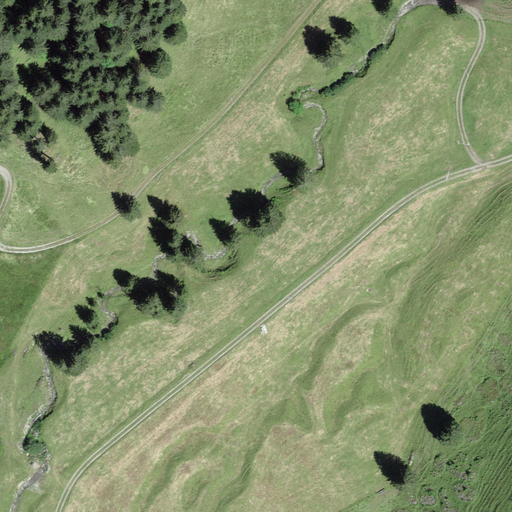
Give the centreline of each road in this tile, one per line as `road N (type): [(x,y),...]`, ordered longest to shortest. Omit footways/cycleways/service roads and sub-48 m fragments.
road 1 (track): [(58,511),(84,465),(390,209),(425,186),(485,166)]
road 2 (track): [(0,243),(28,247),(105,216),(210,124),(316,0)]
road 3 (track): [(463,0),(481,33),(458,111),(464,144),(485,166)]
